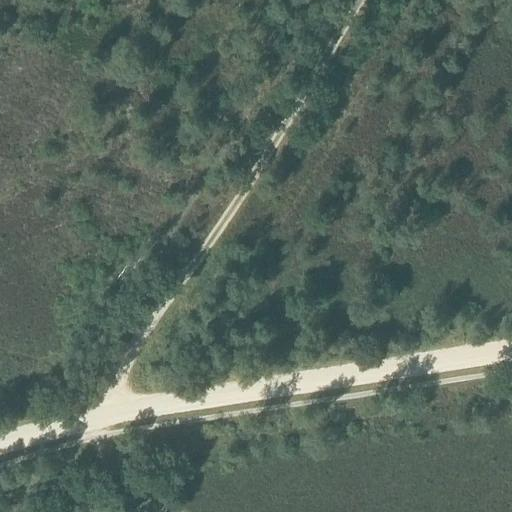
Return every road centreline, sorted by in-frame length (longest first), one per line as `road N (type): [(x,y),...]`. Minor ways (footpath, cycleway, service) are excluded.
road 1 (track): [(363,0),(189,280),(132,354),(118,419)]
road 2 (unclassified): [(118,419),(511,358)]
